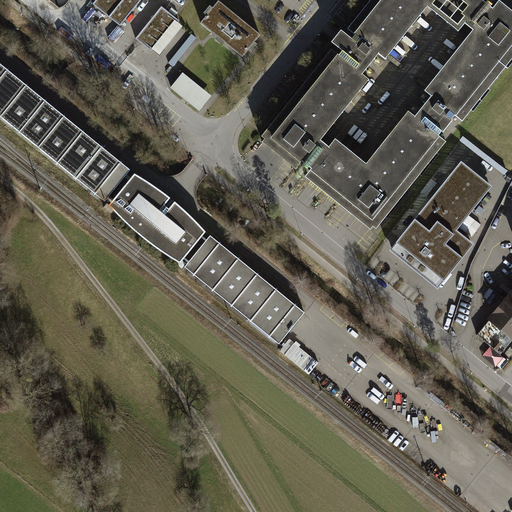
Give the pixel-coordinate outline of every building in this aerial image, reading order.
[(139,0),(96,0),(93,4),(121,24),(139,0)] [(426,6),(417,0),(374,0),(292,103),(326,130),(426,6)] [(511,61),(511,12),(496,0),(417,0),(426,6),(466,38),(505,70),(511,61)] [(262,37),(217,2),(200,24),(244,59),(262,37)] [(179,20),(161,6),(135,38),(153,53),(179,20)] [(193,37),(187,43),(180,37),(163,58),(175,67),(197,40),(193,37)] [(406,194),(505,70),(466,38),(366,162),(406,194)] [(181,264),(281,345),(306,314),(207,234),(176,202),(137,176),(0,64),(0,116),(111,207),(143,238),(181,264)] [(201,113),(213,97),(184,75),(172,90),(201,113)] [(366,162),(326,130),(292,103),(261,141),(376,232),(406,194),(366,162)] [(488,187),(458,163),(395,240),(442,278),(471,242),(454,228),(488,187)] [(429,178),(438,183),(446,171),(437,165),(429,178)] [(511,294),(490,321),(511,338),(511,294)]
